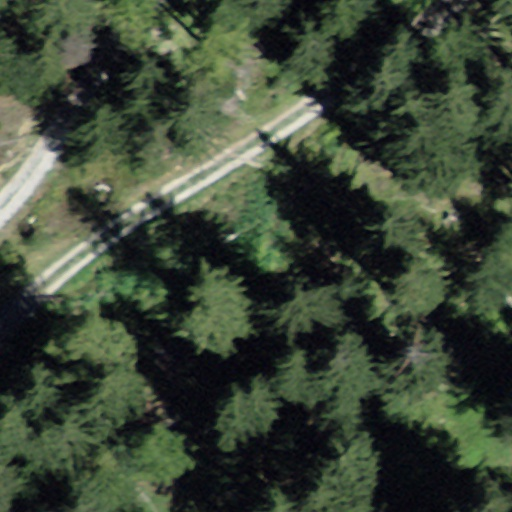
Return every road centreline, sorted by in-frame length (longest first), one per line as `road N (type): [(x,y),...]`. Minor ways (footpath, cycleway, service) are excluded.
road 1 (track): [(0,344),(44,290),(106,235),(439,34),(481,0)]
road 2 (track): [(158,0),(0,210)]
